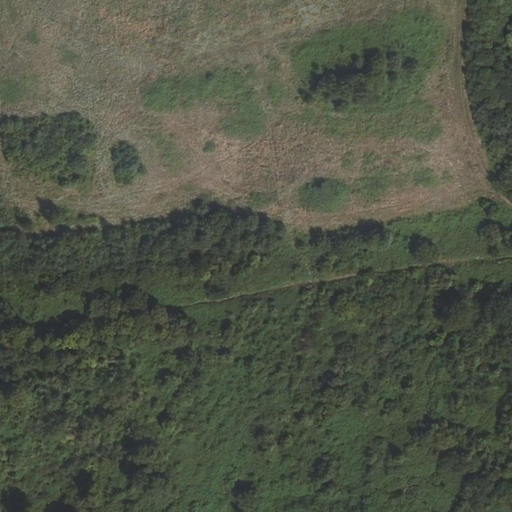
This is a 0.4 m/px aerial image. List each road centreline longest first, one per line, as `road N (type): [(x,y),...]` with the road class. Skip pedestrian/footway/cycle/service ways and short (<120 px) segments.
road 1 (track): [(0,342),(315,282),(511,255)]
road 2 (track): [(498,196),(326,119),(232,58)]
road 3 (track): [(463,0),(467,112),(490,182),(511,209)]
